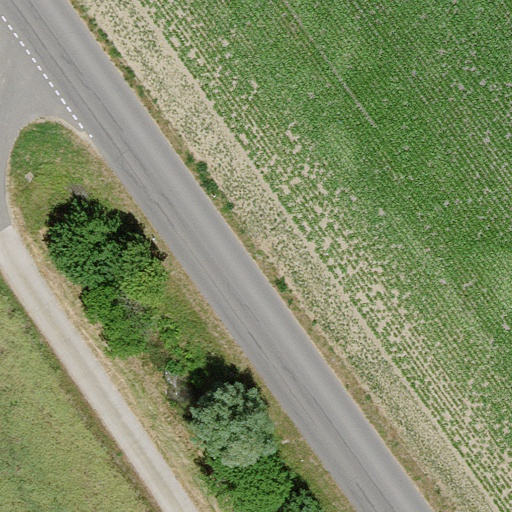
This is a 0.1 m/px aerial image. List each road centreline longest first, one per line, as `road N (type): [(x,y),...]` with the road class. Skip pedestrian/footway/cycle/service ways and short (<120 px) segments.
road 1 (tertiary): [(30,0),(393,511)]
road 2 (track): [(184,511),(0,230)]
